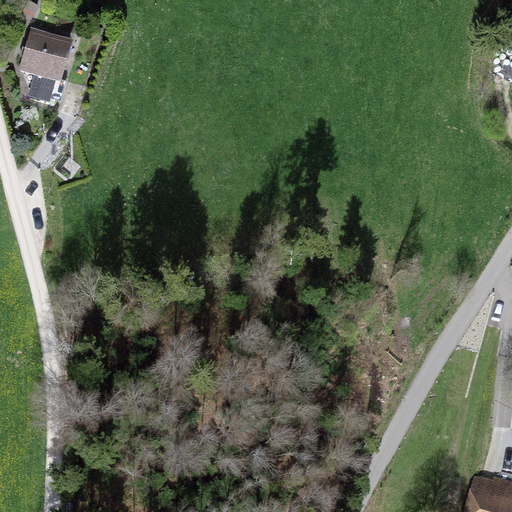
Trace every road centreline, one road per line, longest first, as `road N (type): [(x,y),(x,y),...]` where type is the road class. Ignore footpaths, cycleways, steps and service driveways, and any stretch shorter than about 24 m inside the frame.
road 1 (track): [(61,511),(64,450),(45,293),(0,108)]
road 2 (unclassified): [(511,246),(368,511)]
